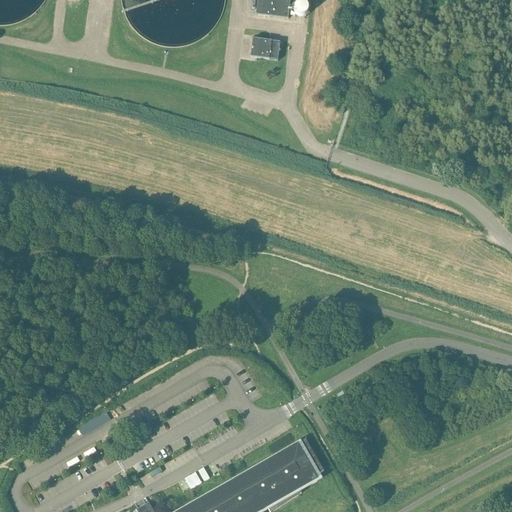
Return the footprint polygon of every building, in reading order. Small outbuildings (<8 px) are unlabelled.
[(257,0),(255,16),(288,20),(290,0),(257,0)] [(252,39),(250,58),(269,61),(278,62),(280,43),(271,42),(252,39)] [(362,329),(365,335),(371,332),(368,326),(362,329)] [(78,428),(83,436),(110,421),(105,412),(78,428)] [(263,511),(267,510),(299,491),(300,491),(320,480),(317,475),(299,444),(280,455),(212,493),(179,511),(153,511),(145,498),(132,505),(136,511),(263,511)] [(203,469),(198,472),(204,482),(209,479),(203,469)] [(196,487),(201,484),(195,474),(190,477),(196,487)] [(190,477),(184,480),(190,490),(196,487),(190,477)]
